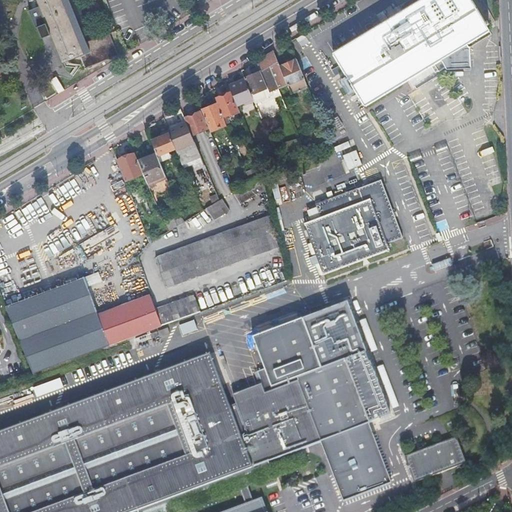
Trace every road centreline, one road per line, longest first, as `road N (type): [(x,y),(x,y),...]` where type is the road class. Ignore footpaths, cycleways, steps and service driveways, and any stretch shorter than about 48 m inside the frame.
road 1 (primary): [(318,0),(70,153)]
road 2 (residential): [(70,153),(50,118),(245,0)]
road 3 (unknown): [(70,153),(99,184),(94,203),(15,249),(0,240)]
road 4 (unknown): [(381,160),(284,21)]
road 5 (unknown): [(499,239),(470,142),(455,123)]
